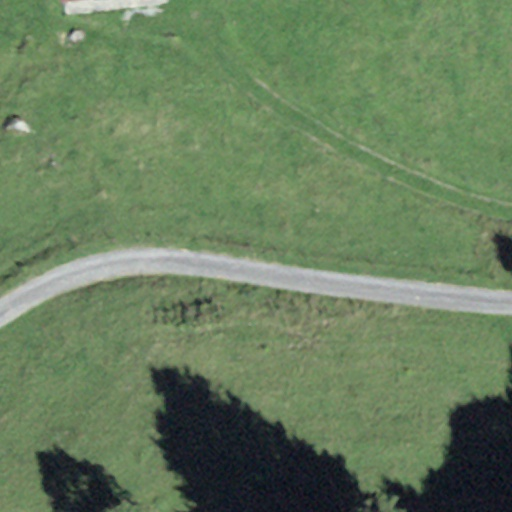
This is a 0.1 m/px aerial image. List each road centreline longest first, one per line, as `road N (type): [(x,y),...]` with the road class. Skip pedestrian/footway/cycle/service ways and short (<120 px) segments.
road 1 (track): [(0,309),(68,270),(117,256),(511,302)]
road 2 (track): [(180,22),(316,131),(415,181),(511,211)]
